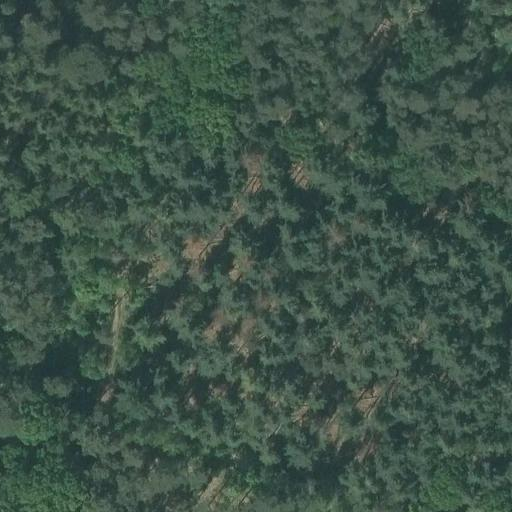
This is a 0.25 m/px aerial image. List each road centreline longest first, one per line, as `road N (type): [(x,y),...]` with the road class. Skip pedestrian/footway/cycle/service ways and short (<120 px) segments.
road 1 (track): [(323,0),(298,127),(162,52),(143,65),(105,139),(90,240),(116,277),(100,408),(344,511)]
road 2 (track): [(511,194),(298,127)]
